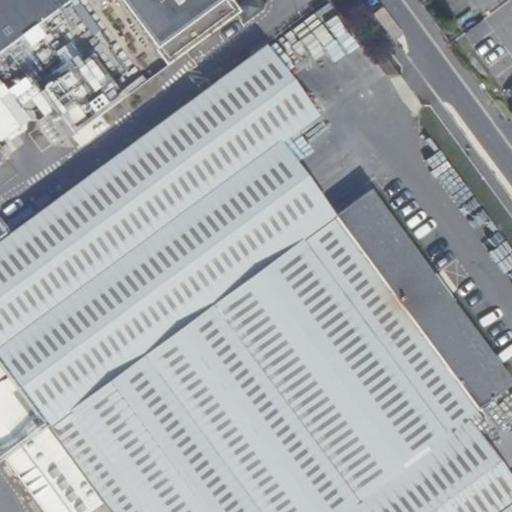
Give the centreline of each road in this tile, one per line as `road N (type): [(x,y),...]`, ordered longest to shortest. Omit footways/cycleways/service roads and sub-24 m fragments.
road 1 (unknown): [(280,0),(0,201)]
road 2 (unknown): [(435,69),(402,97),(389,135),(511,310)]
road 3 (unclassified): [(511,173),(384,0)]
